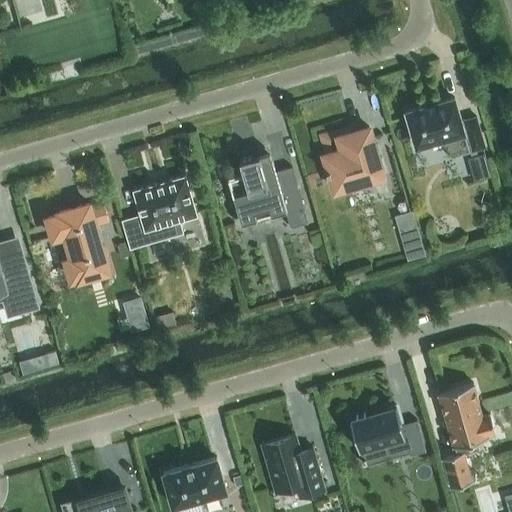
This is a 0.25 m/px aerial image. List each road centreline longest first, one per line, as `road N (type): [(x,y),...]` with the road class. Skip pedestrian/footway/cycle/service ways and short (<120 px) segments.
road 1 (residential): [(0,454),(469,316),(511,321)]
road 2 (residential): [(421,0),(424,26),(391,53),(0,164)]
